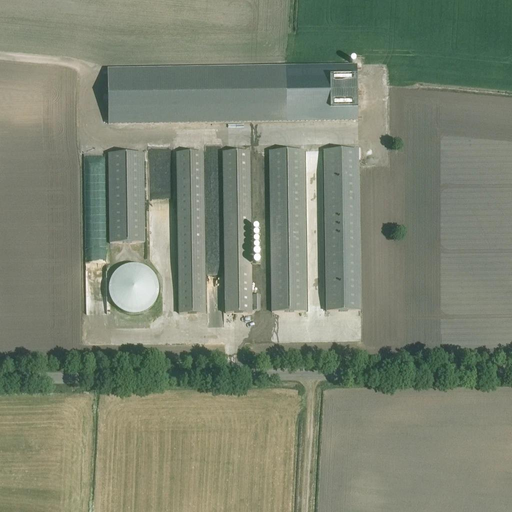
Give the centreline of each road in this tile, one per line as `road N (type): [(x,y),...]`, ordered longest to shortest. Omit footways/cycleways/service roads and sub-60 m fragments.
road 1 (tertiary): [(0,379),(511,370)]
road 2 (track): [(0,58),(92,69),(93,139)]
road 3 (track): [(312,374),(304,511)]
